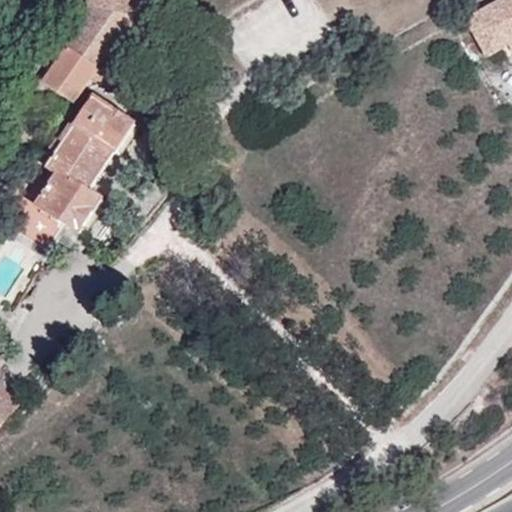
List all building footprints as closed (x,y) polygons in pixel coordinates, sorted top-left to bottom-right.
[(106,83),(150,15),(147,0),(88,0),(90,7),(63,45),(67,48),(68,46),(99,68),(86,89),(106,83)] [(511,35),(511,0),(498,0),(496,1),(507,38),(511,35)] [(488,55),(506,45),(503,40),(507,38),(496,1),(467,19),(488,55)] [(506,45),(508,44),(509,43),(511,48),(511,35),(507,38),(503,40),(506,45)] [(75,104),(86,89),(99,68),(68,46),(67,48),(43,82),(75,104)] [(27,223),(55,241),(67,222),(82,231),(103,201),(86,190),(114,148),(118,151),(135,124),(98,100),(80,127),(74,123),(65,139),(62,138),(17,207),(21,209),(9,225),(21,232),(27,223)] [(50,250),(55,241),(27,223),(21,232),(50,250)] [(0,426),(17,408),(0,393),(0,426)]
